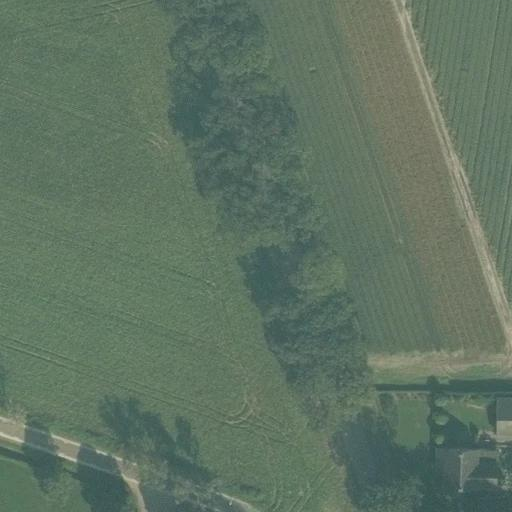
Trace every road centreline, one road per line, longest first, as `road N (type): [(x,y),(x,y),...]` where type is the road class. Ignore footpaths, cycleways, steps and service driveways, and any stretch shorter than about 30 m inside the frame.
road 1 (unclassified): [(377,511),(205,0)]
road 2 (unclassified): [(241,511),(0,424)]
